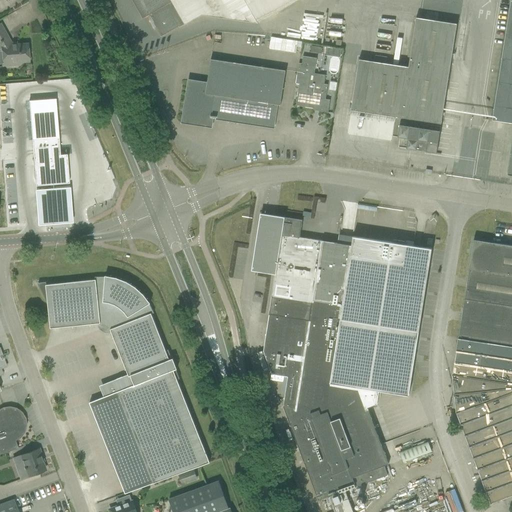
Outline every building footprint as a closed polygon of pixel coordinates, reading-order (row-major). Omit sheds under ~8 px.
[(149,14),(162,36),(179,26),(180,27),(202,15),(257,22),(296,0),(164,0),(166,4),(149,14)] [(511,1),(492,120),(511,123),(511,149),(508,174),(511,174),(511,1)] [(359,60),(351,110),(395,117),(392,136),(400,137),(398,147),(406,148),(406,149),(417,150),(426,151),(426,152),(437,154),(441,126),(431,125),(431,122),(441,124),(457,24),(437,21),(416,18),(409,67),(359,60)] [(0,46),(1,47),(2,64),(17,62),(29,62),(27,44),(9,46),(5,38),(7,37),(0,25),(0,46)] [(269,37),(268,49),(297,52),(298,39),(269,37)] [(299,63),(296,84),(302,85),(301,89),(308,90),(310,73),(326,76),(326,75),(314,74),(317,58),(303,56),(302,64),(299,63)] [(212,117),(273,126),(276,105),(280,105),(286,71),(211,59),(207,84),(190,82),(184,121),(210,125),(212,117)] [(297,95),(296,106),(319,109),(319,111),(328,113),(330,100),(326,100),(328,85),(324,84),(326,76),(310,73),(308,90),(301,89),(299,88),(297,95)] [(0,84),(0,93),(18,92),(17,83),(0,84)] [(58,138),(31,140),(35,186),(68,183),(66,154),(59,155),(58,138)] [(69,185),(34,188),(36,224),(72,221),(69,185)] [(263,351),(268,364),(272,374),(288,377),(283,406),(315,491),(319,501),(329,498),(332,507),(336,506),(337,511),(454,511),(431,452),(403,463),(399,453),(428,442),(423,430),(382,445),(368,408),(378,405),(379,391),(409,396),(419,333),(432,249),(353,237),(352,246),(300,237),(302,220),(285,218),(284,217),(284,221),(265,218),(266,214),(266,210),(265,214),(256,271),(255,276),(256,276),(257,272),(257,268),(276,271),(275,274),(263,351)] [(459,336),(511,344),(511,245),(474,240),(459,336)] [(89,403),(107,448),(192,417),(177,380),(180,379),(168,349),(166,350),(152,314),(154,313),(149,304),(150,304),(150,303),(143,295),(135,287),(134,288),(126,283),(127,282),(116,278),(106,276),(105,276),(105,277),(95,277),(95,280),(46,285),(46,282),(38,283),(38,284),(48,306),(50,329),(100,323),(110,330),(129,376),(102,387),(106,396),(89,403)] [(456,411),(480,472),(491,503),(511,495),(511,346),(472,340),(459,338),(453,376),(456,411)] [(73,411),(77,429),(90,426),(85,408),(73,411)] [(0,454),(18,448),(15,439),(20,437),(26,425),(21,413),(15,410),(12,415),(9,413),(6,415),(4,409),(0,410),(0,454)] [(192,417),(107,448),(125,494),(210,463),(192,417)] [(399,453),(403,463),(431,452),(428,442),(399,453)] [(13,458),(21,479),(45,470),(37,449),(13,458)] [(194,470),(178,475),(181,483),(184,482),(185,484),(197,479),(194,470)] [(231,511),(230,508),(229,509),(219,481),(169,499),(173,511),(231,511)] [(0,504),(0,511),(17,511),(13,499),(0,504)] [(110,510),(111,511),(136,511),(133,502),(110,510)]
